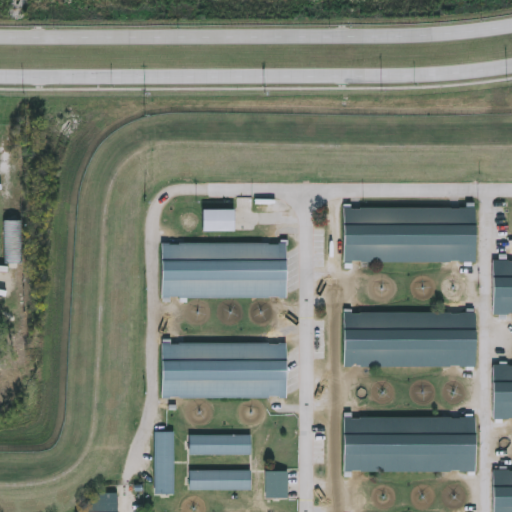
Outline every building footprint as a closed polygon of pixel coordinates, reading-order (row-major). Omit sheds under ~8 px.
[(343,205),(472,205),(472,260),(343,260),(343,205)] [(203,233),(234,233),(234,210),(203,210),(203,233)] [(6,265),(24,265),(24,223),(6,223),(6,265)] [(161,243),(284,243),(284,295),(161,295),(161,243)] [(511,260),(492,260),(492,314),(511,314),(511,260)] [(342,313),(474,312),(474,364),(342,365),(342,313)] [(161,340),(284,340),(284,395),(161,395),(161,340)] [(511,364),(495,364),(495,418),(511,418),(511,364)] [(343,418),(474,418),(474,468),(343,468),(343,418)] [(174,432),(155,432),(155,494),(174,494),(174,432)] [(189,435),(189,455),(251,455),(251,435),(189,435)] [(511,511),(511,469),(497,469),(497,511),(511,511)] [(189,470),(189,490),(251,490),(251,470),(189,470)] [(288,472),(266,472),(266,499),(288,498),(288,472)] [(118,511),(119,495),(92,495),(92,505),(78,505),(77,511),(118,511)]
